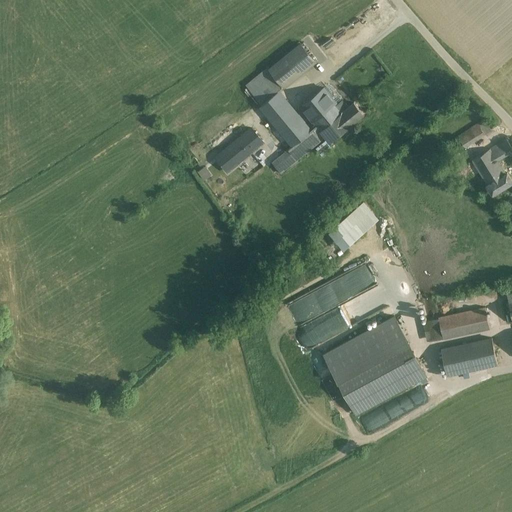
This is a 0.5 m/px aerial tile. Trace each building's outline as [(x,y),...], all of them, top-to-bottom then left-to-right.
[(301,44),(270,69),(284,87),(315,61),(301,44)] [(277,92),(278,91),(282,88),(272,73),(268,67),(246,85),(262,105),(277,93),(277,92)] [(267,115),(292,145),(298,152),(317,137),(315,135),(321,131),(321,130),(318,127),(327,120),(330,123),(337,118),(335,116),(342,110),(343,112),(349,108),(348,107),(329,84),(296,112),(286,100),(267,115)] [(267,115),(286,100),(278,91),(277,92),(277,93),(262,105),(260,107),(267,115)] [(342,110),(335,116),(337,118),(330,123),(327,120),(318,127),(321,130),(321,131),(325,136),(330,141),(363,114),(354,102),(348,107),(349,108),(343,112),(342,110)] [(483,120),(458,136),(465,147),(490,131),(483,120)] [(252,128),(217,157),(228,171),(263,142),(252,128)] [(317,137),(320,141),(325,136),(321,131),(315,135),(317,137)] [(292,145),(272,162),(281,172),(314,146),(320,141),(317,137),(298,152),(292,145)] [(476,164),(484,178),(502,167),(498,160),(511,151),(511,147),(506,139),(490,149),(493,154),(476,164)] [(476,164),(493,154),(490,149),(473,159),(476,164)] [(487,185),(492,194),(511,182),(511,180),(507,172),(505,173),(502,167),(484,178),(488,184),(487,185)] [(330,234),(344,248),(378,217),(365,202),(340,225),(330,234)] [(349,274),(289,300),(308,344),(392,308),(380,282),(357,292),(349,274)] [(486,307),(439,317),(443,338),(490,329),(486,307)] [(325,354),(339,380),(409,343),(395,316),(325,354)] [(428,342),(443,338),(439,317),(424,320),(428,342)] [(492,338),(441,349),(447,375),(498,364),(492,338)] [(409,343),(339,380),(356,413),(426,375),(409,343)]
